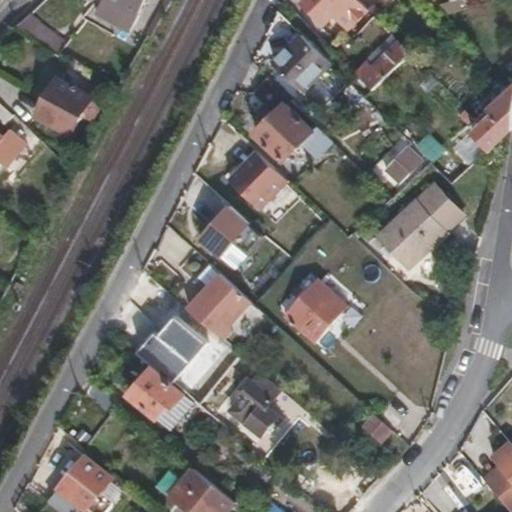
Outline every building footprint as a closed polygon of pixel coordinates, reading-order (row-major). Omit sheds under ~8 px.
[(109,0),(135,14),(142,0),(109,0)] [(334,16),(348,30),(368,10),(358,0),(308,0),(303,5),(322,26),(334,16)] [(403,0),(379,0),(368,10),(380,22),(403,0)] [(300,90),(329,63),(301,35),(272,62),(300,90)] [(371,91),(411,54),(401,44),(373,70),(367,64),(355,75),(371,91)] [(72,134),(93,94),(57,75),(35,115),(72,134)] [(285,105),(291,100),(267,77),(251,92),(274,116),(254,134),(282,162),(313,132),(285,105)] [(499,77),(487,88),(497,99),(509,88),(499,77)] [(511,85),(509,88),(497,99),(487,108),(494,117),(475,133),(489,149),(511,127),(511,85)] [(0,117),(3,120),(11,113),(0,102),(0,117)] [(243,167),(256,153),(235,133),(222,147),(243,167)] [(271,210),(288,190),(275,179),(258,200),(271,210)] [(445,231),(462,217),(433,187),(378,238),(407,270),(447,232),(445,231)] [(236,245),(249,254),(263,235),(227,208),(198,246),(223,264),(236,245)] [(186,306),(207,283),(195,272),(174,296),(186,306)] [(221,313),(238,293),(220,277),(203,296),(221,313)] [(300,331),(334,294),(317,278),(283,316),(300,331)] [(174,407),(183,396),(152,368),(128,396),(155,418),(168,402),(174,407)] [(265,394),(271,385),(259,375),(251,384),(248,381),(236,395),(241,399),(229,412),(259,437),(271,423),(275,426),(280,421),(276,416),(277,415),(267,405),(271,400),(265,394)] [(511,511),(511,442),(498,455),(504,462),(482,481),(508,511),(511,511)] [(84,511),(110,479),(84,458),(49,501),(62,511),(75,511),(79,508),(84,511)] [(224,511),(233,502),(190,468),(181,478),(222,511),(224,511)] [(222,511),(181,478),(166,497),(184,511),(222,511)] [(484,511),(490,507),(480,494),(458,511),(484,511)]
